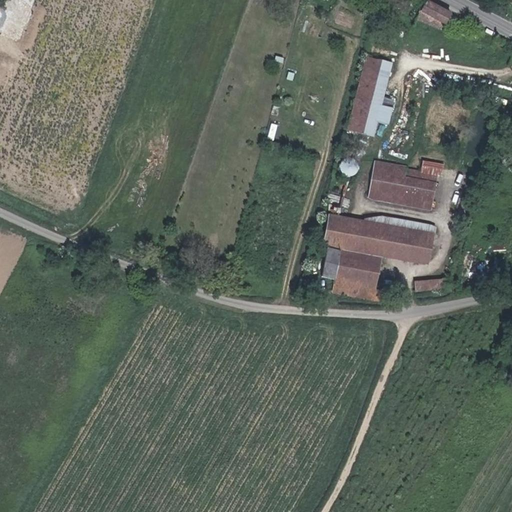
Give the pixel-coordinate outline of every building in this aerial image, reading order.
[(450,11),(429,0),(426,0),(417,19),(443,27),(450,11)] [(395,96),(386,94),(393,60),(364,54),(348,129),(375,135),(378,120),(390,123),(395,96)] [(422,195),(433,197),(437,177),(409,172),(410,169),(376,163),(370,196),(420,205),(422,195)] [(432,207),(433,197),(422,195),(420,205),(432,207)] [(321,243),(339,246),(379,253),(428,261),(433,232),(326,214),(321,243)] [(332,293),(370,299),(394,297),(393,288),(375,289),(379,253),(339,246),(338,250),(325,249),(321,277),(334,279),(332,293)] [(178,265),(184,267),(187,260),(180,258),(178,265)] [(446,289),(446,280),(416,280),(416,290),(446,289)]
